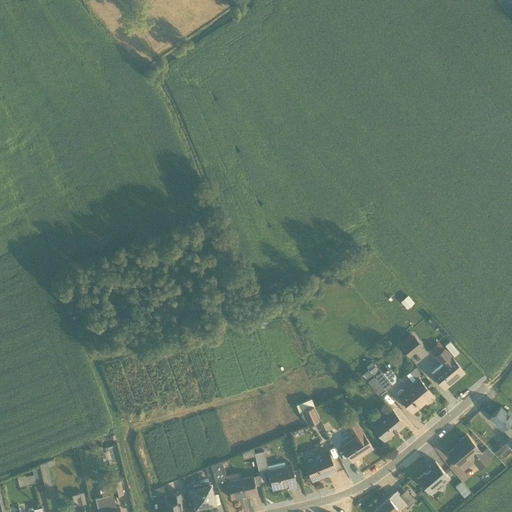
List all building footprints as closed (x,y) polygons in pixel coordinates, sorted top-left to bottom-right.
[(401,299),(407,307),(414,301),(408,294),(401,299)] [(277,322),(262,327),(265,336),(280,330),(277,322)] [(409,356),(423,345),(411,332),(398,343),(409,356)] [(463,372),(443,348),(434,356),(440,362),(430,370),(444,387),(463,372)] [(367,369),(373,376),(384,390),(392,384),(374,363),(367,369)] [(412,369),(417,376),(421,372),(416,366),(412,369)] [(384,390),(373,376),(367,381),(378,395),(384,390)] [(397,392),(397,394),(412,412),(425,401),(426,402),(433,396),(418,377),(403,389),(401,388),(398,389),(397,392)] [(320,420),(309,398),(297,404),(308,425),(320,420)] [(346,404),(341,398),(335,403),(340,410),(346,404)] [(511,415),(507,410),(506,412),(500,406),(489,416),(502,429),(503,429),(510,436),(495,451),(502,458),(511,449),(511,415)] [(390,407),(369,424),(383,441),(404,424),(390,407)] [(372,447),(355,420),(345,427),(352,438),(341,445),(351,462),(372,447)] [(456,462),(463,470),(472,462),(478,469),(490,459),(482,450),(480,451),(466,434),(459,440),(460,442),(447,453),(455,463),(456,462)] [(104,445),(106,461),(118,460),(116,444),(104,445)] [(242,458),(253,455),(251,448),(242,452),(242,458)] [(327,448),(303,457),(312,479),(322,475),(321,475),(327,472),(328,475),(336,472),(327,448)] [(267,469),(272,488),(288,485),(289,487),(296,485),(291,463),(285,465),(284,461),(267,465),(263,450),(254,453),(261,484),(265,483),(262,470),(267,469)] [(250,496),(257,494),(255,484),(260,483),(258,474),(240,478),(239,471),(225,475),(221,460),(209,465),(213,475),(216,485),(227,482),(231,498),(249,494),(250,496)] [(53,488),(45,461),(40,463),(47,489),(53,488)] [(424,471),(416,478),(430,494),(449,478),(435,461),(428,466),(430,468),(425,473),(424,471)] [(17,476),(19,486),(34,482),(34,479),(40,477),(38,466),(35,467),(36,471),(32,472),(33,474),(25,476),(25,474),(17,476)] [(200,485),(191,487),(196,509),(203,507),(202,503),(209,501),(209,504),(214,503),(209,483),(208,483),(207,477),(199,479),(200,485)] [(112,493),(95,497),(98,511),(120,511),(119,506),(116,507),(113,495),(123,493),(119,479),(110,482),(112,493)] [(460,481),(455,486),(464,496),(469,492),(460,481)] [(164,493),(161,485),(155,487),(158,496),(164,493)] [(396,491),(371,511),(401,511),(399,509),(407,503),(396,491)] [(180,493),(165,495),(166,511),(179,511),(180,510),(182,510),(180,493)]
